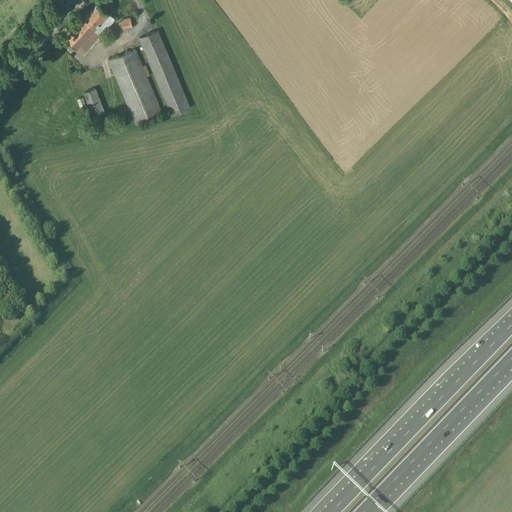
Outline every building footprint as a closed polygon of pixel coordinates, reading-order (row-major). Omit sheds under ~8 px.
[(99,34),(100,33),(106,25),(108,27),(116,19),(97,3),(65,39),(83,55),(100,36),(99,34)] [(123,27),(132,26),(130,17),(121,19),(123,27)] [(189,108),(161,28),(141,35),(169,115),(189,108)] [(137,47),(109,58),(133,120),(161,109),(148,75),(137,47)] [(95,86),(82,92),(92,114),(104,109),(95,86)]
